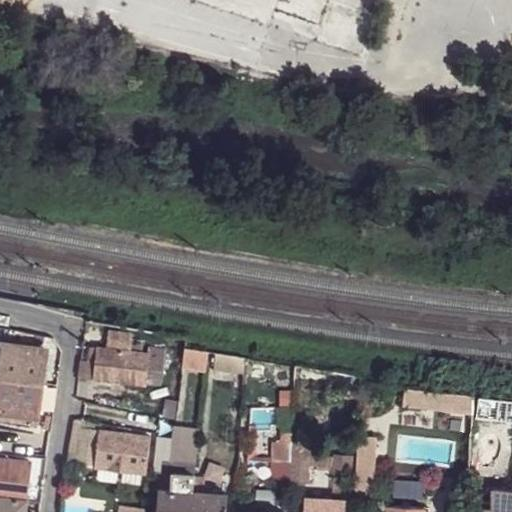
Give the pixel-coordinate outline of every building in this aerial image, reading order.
[(106,341),(96,340),(92,379),(144,385),(144,383),(158,384),(162,348),(148,347),(147,353),(142,352),(142,346),(131,344),(132,341),(129,341),(120,340),(120,338),(107,337),(106,341)] [(76,377),(92,379),(96,340),(81,338),(76,377)] [(0,348),(0,350),(0,382),(41,388),(45,353),(0,348)] [(213,353),(212,372),(236,374),(239,358),(213,353)] [(41,388),(0,382),(0,422),(36,427),(41,388)] [(475,391),(406,383),(404,401),(474,408),(475,391)] [(65,461),(94,464),(97,430),(70,426),(65,461)] [(173,440),(171,462),(194,464),(197,429),(174,427),(173,440)] [(97,430),(94,464),(145,472),(148,437),(97,430)] [(371,495),(371,488),(376,488),(380,433),(363,432),(360,473),(358,473),(357,495),(371,495)] [(194,464),(171,462),(173,440),(155,439),(152,473),(172,474),(193,475),(194,464)] [(275,442),(275,463),(283,462),(283,441),(275,442)] [(289,462),(288,482),(307,483),(308,465),(316,466),(317,445),(291,444),(289,462)] [(334,457),(333,474),(355,475),(356,458),(334,457)] [(0,500),(26,504),(31,466),(0,461),(0,500)] [(275,463),(271,463),(271,482),(288,483),(288,482),(289,462),(283,462),(275,463)] [(157,490),(155,511),(189,511),(191,493),(193,475),(172,474),(171,492),(157,490)] [(511,511),(511,488),(495,485),(494,499),(493,510),(511,511)] [(191,493),(189,511),(224,511),(226,496),(191,493)] [(493,510),(494,499),(480,498),(479,511),(484,511),(485,509),(493,510)] [(0,511),(24,511),(25,511),(26,504),(0,500),(0,511)] [(306,500),(305,511),(344,511),(346,502),(306,500)]
